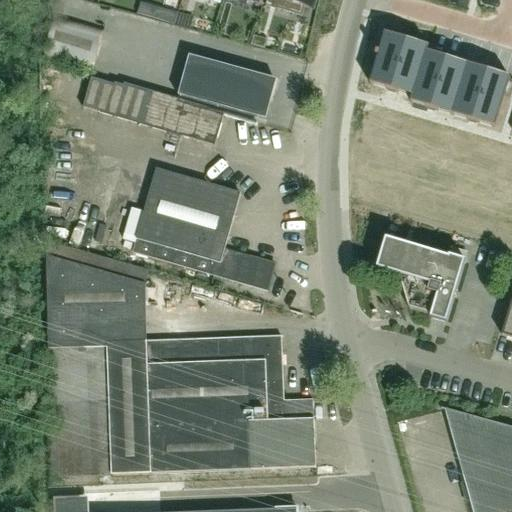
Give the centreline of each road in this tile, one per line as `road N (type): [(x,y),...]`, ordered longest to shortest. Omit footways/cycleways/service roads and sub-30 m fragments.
road 1 (unclassified): [(342,333),(325,239),(326,163),(358,0)]
road 2 (unclassified): [(391,511),(342,333)]
road 3 (unclassified): [(342,333),(511,381)]
road 4 (residential): [(505,38),(382,0)]
